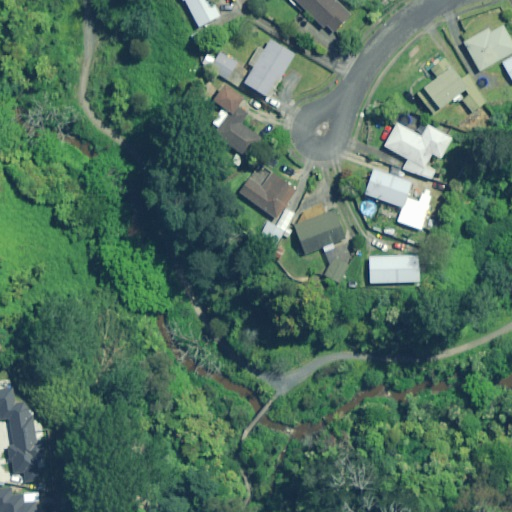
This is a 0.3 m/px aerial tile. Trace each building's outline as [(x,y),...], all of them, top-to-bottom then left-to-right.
[(211,0),(180,0),(182,3),(184,2),(199,29),(220,17),(211,0)] [(351,16),(334,0),(291,0),(330,37),(351,16)] [(511,54),(511,43),(504,27),(489,35),(488,31),(464,44),(479,72),(511,54)] [(295,56),(270,42),(265,51),(258,47),(248,66),(254,69),(245,85),(269,99),(295,56)] [(430,80),(434,76),(437,80),(416,95),(426,109),(434,103),(439,111),(459,96),(472,114),(487,103),(447,49),(421,68),(430,80)] [(237,63),(220,53),(215,62),(206,56),(200,67),(227,82),(237,63)] [(511,58),(502,63),(511,82),(511,58)] [(247,98),(227,84),(215,101),(231,112),(235,115),(241,107),(247,98)] [(231,112),(214,135),(249,160),(265,139),(243,124),(250,114),(241,107),(235,115),(231,112)] [(422,139),(396,125),(384,148),(408,160),(403,169),(426,181),(432,170),(426,167),(431,155),(441,160),(451,140),(428,128),(422,139)] [(411,183),(374,170),(365,196),(402,209),(411,183)] [(296,192),(272,174),(262,189),(250,180),(239,194),(276,221),(296,192)] [(426,206),(406,199),(398,223),(419,230),(426,206)] [(345,240),(334,212),(295,227),(305,256),(322,249),(327,262),(337,258),(332,245),(345,240)] [(284,231),(267,223),(258,243),(275,251),(284,231)] [(419,284),(418,258),(369,259),(370,285),(419,284)] [(349,266),(334,259),(322,282),(337,289),(349,266)] [(0,479),(16,482),(20,458),(0,455),(0,457),(0,479)] [(20,458),(16,482),(41,486),(45,462),(20,458)]
